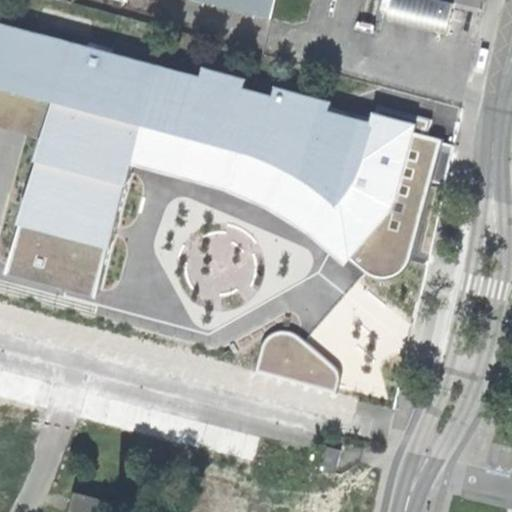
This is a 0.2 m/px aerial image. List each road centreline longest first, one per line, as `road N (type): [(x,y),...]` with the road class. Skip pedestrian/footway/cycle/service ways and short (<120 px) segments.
road 1 (residential): [(414,478),(453,435),(479,385),(500,287),(505,203),(494,141)]
road 2 (residential): [(494,141),(454,351),(414,478)]
